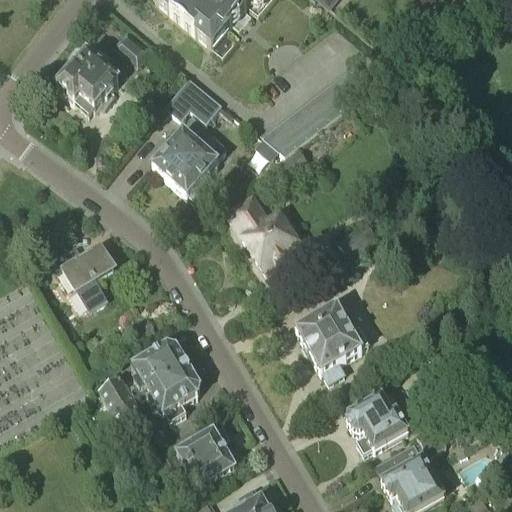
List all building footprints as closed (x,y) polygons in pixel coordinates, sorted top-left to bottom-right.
[(256,0),(150,0),(149,2),(211,55),(256,0)] [(114,55),(137,75),(150,60),(126,40),(114,55)] [(72,111),(103,75),(99,71),(97,73),(82,60),(74,61),(68,70),(70,77),(71,78),(56,97),(72,111)] [(352,70),(259,143),(284,164),(378,92),(352,70)] [(106,77),(103,75),(72,111),(74,113),(75,112),(88,123),(92,117),(93,118),(116,90),(104,79),(106,77)] [(220,113),(189,87),(165,115),(180,128),(189,118),(205,131),(220,113)] [(184,142),(183,141),(174,151),(168,147),(161,155),(165,159),(152,175),(187,206),(189,204),(195,209),(207,195),(201,190),(207,183),(210,183),(216,176),(216,174),(219,171),(215,168),(224,158),(212,146),(214,145),(195,129),(184,142)] [(285,187),(307,170),(299,158),(277,175),(285,187)] [(251,203),(225,220),(263,281),(292,262),(295,268),(313,256),(306,245),(297,251),(279,223),(268,230),(251,203)] [(349,265),(364,255),(378,246),(365,229),(337,249),(349,265)] [(48,270),(56,282),(63,278),(75,299),(77,298),(89,318),(105,309),(94,289),(113,277),(100,255),(76,270),(69,258),(48,270)] [(364,255),(349,265),(325,281),(335,295),(358,279),(354,275),(370,263),(364,255)] [(334,294),(325,281),(307,295),(316,307),(334,294)] [(337,315),(295,339),(320,383),(322,381),(328,391),(345,382),(340,373),(363,360),(361,357),(369,353),(348,318),(340,322),(337,315)] [(146,402),(187,378),(174,357),(165,356),(131,376),(138,388),(131,392),(137,402),(144,399),(146,402)] [(93,365),(84,370),(88,377),(97,372),(93,365)] [(187,378),(146,402),(149,407),(145,410),(151,421),(156,418),(162,427),(163,426),(168,433),(185,424),(180,417),(196,407),(198,396),(187,378)] [(119,388),(99,400),(126,445),(146,432),(119,388)] [(380,404),(347,423),(345,429),(352,440),(358,442),(361,440),(364,444),(355,449),(362,463),(371,458),(372,459),(406,440),(401,430),(407,427),(400,415),(399,416),(391,400),(381,406),(380,404)] [(476,421),(490,445),(503,437),(489,414),(476,421)] [(412,451),(436,438),(431,430),(408,444),(412,451)] [(175,463),(166,468),(181,494),(189,489),(196,500),(235,478),(221,455),(229,450),(221,437),(212,442),(212,441),(175,462),(175,463)] [(436,438),(412,451),(374,473),(382,488),(380,489),(391,506),(395,504),(398,510),(393,511),(430,511),(443,505),(426,473),(433,469),(428,460),(443,451),(436,438)] [(209,511),(206,506),(195,511),(264,511),(261,506),(258,507),(252,497),(238,505),(241,511),(209,511)]
